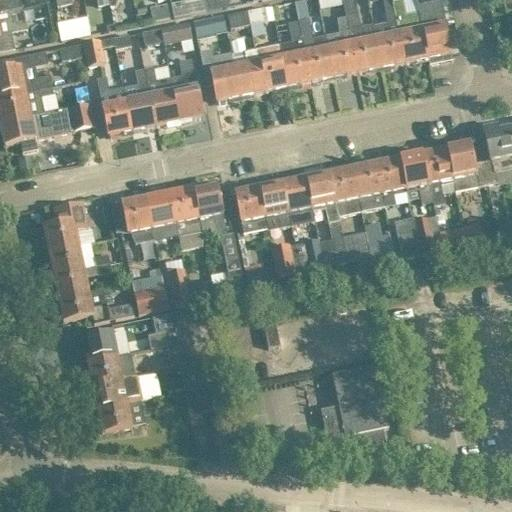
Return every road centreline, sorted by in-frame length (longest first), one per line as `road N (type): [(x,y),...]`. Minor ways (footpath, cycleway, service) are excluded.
road 1 (residential): [(0,201),(491,99)]
road 2 (unclassified): [(294,490),(29,462)]
road 3 (unclassified): [(488,511),(294,490)]
